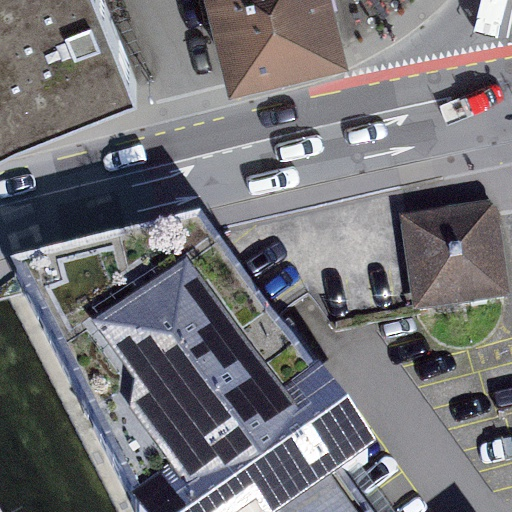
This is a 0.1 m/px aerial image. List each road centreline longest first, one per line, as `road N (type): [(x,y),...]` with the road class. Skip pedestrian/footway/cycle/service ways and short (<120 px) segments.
road 1 (primary): [(502,92),(210,155)]
road 2 (primary): [(210,155),(0,204)]
road 3 (residential): [(210,155),(185,73),(142,0)]
